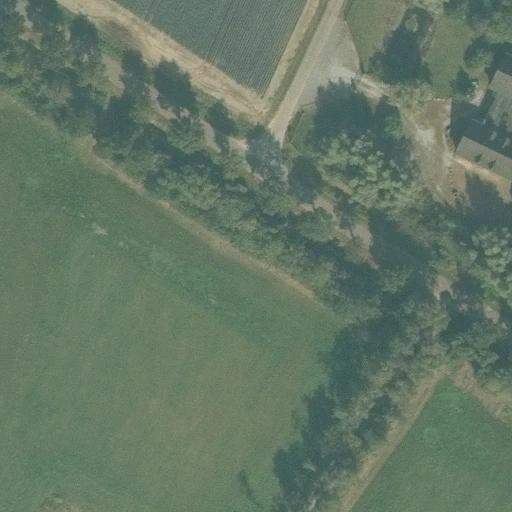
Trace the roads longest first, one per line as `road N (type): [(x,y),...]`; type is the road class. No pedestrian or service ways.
road 1 (unclassified): [(257,168),(1,0)]
road 2 (unclassified): [(511,337),(257,168)]
road 3 (unknown): [(448,295),(300,511)]
road 4 (unclassified): [(257,168),(335,0)]
